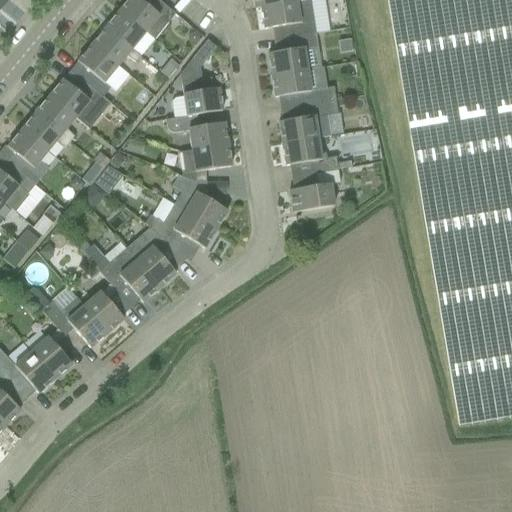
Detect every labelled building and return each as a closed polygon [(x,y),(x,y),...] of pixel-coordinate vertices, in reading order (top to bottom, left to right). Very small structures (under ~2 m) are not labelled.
[(174,16),(155,0),(139,0),(139,1),(136,0),(128,0),(118,13),(153,42),(174,16)] [(309,1),(308,0),(252,0),(254,10),(260,10),(259,9),(309,1)] [(511,0),(387,0),(459,428),(511,419),(511,0)] [(314,35),(309,1),(259,9),(260,10),(263,31),(289,27),(291,39),(314,35)] [(153,42),(118,13),(104,30),(139,59),(153,42)] [(104,30),(90,47),(117,68),(126,57),(135,64),(139,59),(104,30)] [(306,72),(303,50),(316,48),(314,35),(291,39),(292,51),(267,55),(270,77),(306,72)] [(221,113),(218,90),(212,91),(210,80),(201,81),(199,70),(216,50),(206,42),(184,69),(192,75),(193,83),(180,85),(182,98),(174,99),(170,103),(173,120),(196,117),(221,113)] [(83,70),(76,78),(102,99),(110,89),(103,84),(117,68),(90,47),(76,64),(83,70)] [(159,74),(167,80),(178,67),(169,61),(159,74)] [(309,92),(306,72),(270,77),(274,99),(299,95),(301,107),(334,102),(331,88),(309,92)] [(109,105),(102,99),(76,78),(69,87),(62,81),(48,99),(74,120),(88,131),(109,105)] [(74,120),(48,99),(34,115),(69,144),(73,138),(65,130),(74,120)] [(329,138),(327,126),(325,118),(336,116),(334,102),(301,107),(303,120),(277,124),(281,146),(317,140),(329,138)] [(69,144),(34,115),(20,132),(47,153),(55,143),(64,149),(69,144)] [(198,129),(196,117),(173,120),(173,121),(164,122),(165,128),(168,131),(173,131),(187,130),(191,152),(227,147),(223,125),(198,129)] [(39,163),(47,153),(25,136),(20,132),(6,149),(13,155),(6,164),(34,187),(48,170),(39,163)] [(335,157),(320,159),(317,140),(281,146),(284,168),(310,164),(312,176),(337,172),(351,169),(350,162),(336,164),(335,157)] [(191,152),(179,154),(182,173),(181,174),(181,175),(182,175),(180,179),(195,184),(205,184),(205,173),(230,169),(227,147),(191,152)] [(34,187),(6,164),(0,171),(0,202),(4,205),(3,206),(13,213),(34,187)] [(111,168),(97,185),(109,194),(123,177),(111,168)] [(339,184),(337,172),(312,176),(313,176),(315,188),(288,192),(292,215),(333,208),(329,186),(339,184)] [(206,200),(205,184),(195,184),(176,178),(170,188),(179,194),(172,206),(184,213),(215,232),(227,213),(206,200)] [(44,237),(61,214),(50,206),(33,229),(44,237)] [(215,232),(184,213),(172,206),(161,224),(155,221),(149,231),(161,240),(169,247),(176,235),(204,251),(215,232)] [(158,256),(169,247),(161,240),(149,231),(148,230),(124,251),(159,290),(175,276),(158,256)] [(27,253),(37,242),(25,232),(16,243),(27,253)] [(13,270),(27,253),(16,243),(1,260),(13,270)] [(159,290),(124,251),(106,266),(98,273),(108,286),(108,285),(115,293),(125,285),(142,305),(159,290)] [(106,301),(115,293),(108,285),(108,286),(82,308),(106,336),(123,321),(106,301)] [(106,336),(82,308),(75,300),(58,314),(50,303),(48,305),(33,287),(24,295),(56,331),(63,339),(72,331),(90,350),(106,336)] [(54,347),(63,339),(56,331),(30,353),(54,381),(71,366),(54,347)] [(54,381),(30,353),(13,368),(0,354),(0,373),(10,384),(20,376),(37,396),(54,381)] [(9,386),(10,384),(3,377),(0,373),(0,424),(4,428),(20,412),(1,394),(9,386)]
